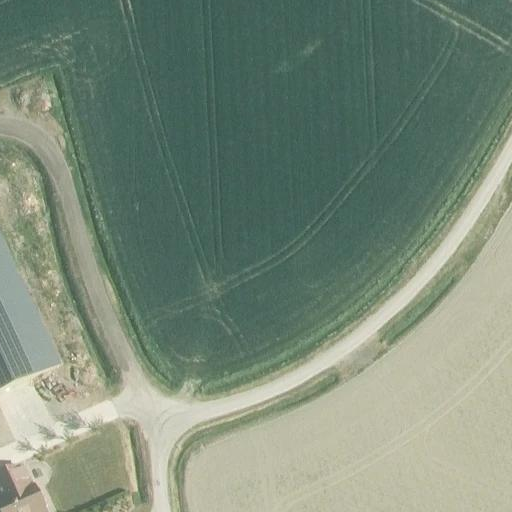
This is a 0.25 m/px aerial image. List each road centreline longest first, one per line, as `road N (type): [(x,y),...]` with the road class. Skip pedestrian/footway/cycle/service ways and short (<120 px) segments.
road 1 (unclassified): [(163,417),(270,394),(346,348),(447,248),(511,146)]
road 2 (track): [(0,128),(36,138),(56,165),(127,369)]
